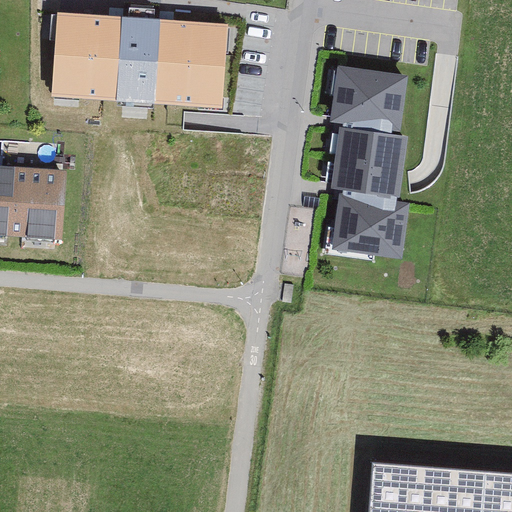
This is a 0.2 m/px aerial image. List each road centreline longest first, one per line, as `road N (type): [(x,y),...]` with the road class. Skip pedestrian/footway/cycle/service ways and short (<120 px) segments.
road 1 (residential): [(305,0),(265,297)]
road 2 (residential): [(265,297),(0,274)]
road 3 (residential): [(265,297),(235,511)]
